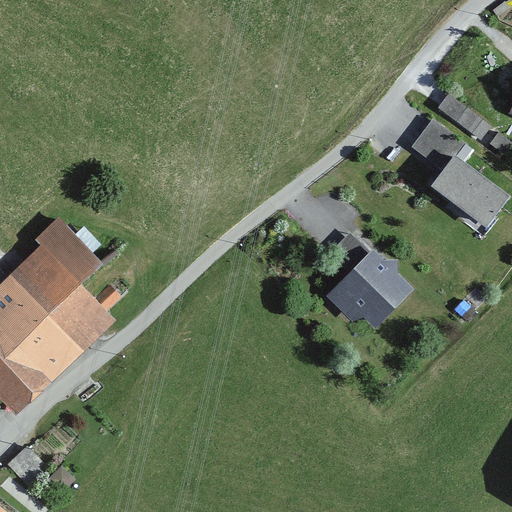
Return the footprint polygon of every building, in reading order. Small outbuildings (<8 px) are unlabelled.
[(451,90),(441,102),(483,134),(492,122),(451,90)] [(466,147),(431,121),(411,147),(428,161),(441,144),(458,157),(466,147)] [(511,199),(455,157),(432,188),(488,230),(511,199)] [(102,265),(59,218),(33,242),(41,251),(0,288),(0,396),(15,412),(114,320),(106,311),(119,299),(107,286),(94,298),(81,284),(102,265)] [(413,292),(396,275),(396,261),(383,262),(372,251),(369,254),(349,234),(327,256),(347,277),(326,298),(353,326),(361,318),(373,331),(413,292)] [(14,453),(23,479),(43,472),(34,446),(14,453)] [(74,482),(60,468),(47,480),(62,494),(74,482)]
